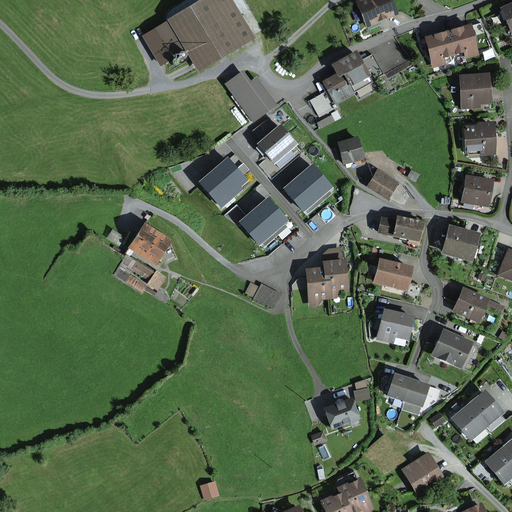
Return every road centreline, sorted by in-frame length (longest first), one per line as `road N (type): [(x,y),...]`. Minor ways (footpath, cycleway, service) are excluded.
road 1 (residential): [(511,232),(440,214),(381,214),(350,222),(286,277),(266,281),(128,202)]
road 2 (residential): [(490,0),(388,36),(300,86),(281,90),(254,62),(187,85)]
